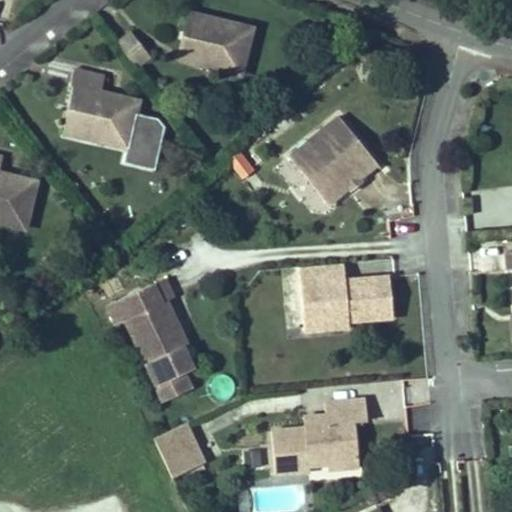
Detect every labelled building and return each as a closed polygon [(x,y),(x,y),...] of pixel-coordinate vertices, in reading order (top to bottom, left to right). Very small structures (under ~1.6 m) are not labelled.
[(243,68),(252,28),(189,12),(179,52),(243,68)] [(150,57),(130,32),(117,43),(136,68),(150,57)] [(243,68),(179,52),(177,59),(241,75),(243,68)] [(165,128),(157,121),(135,116),(137,108),(109,101),(110,94),(101,91),(105,76),(74,68),(70,86),(75,87),(66,124),(92,130),(90,139),(127,148),(124,163),(155,170),(165,128)] [(137,108),(139,101),(110,94),(109,101),(137,108)] [(362,175),(377,164),(338,116),(289,157),(327,204),(345,190),(340,184),(358,170),(362,175)] [(90,139),(92,130),(66,124),(64,133),(90,139)] [(237,149),(224,160),(242,180),(254,170),(237,149)] [(0,223),(24,229),(34,189),(6,182),(8,175),(0,172),(0,164),(2,157),(0,155),(0,223)] [(286,158),(275,167),(291,186),(302,177),(286,158)] [(361,183),(358,179),(362,175),(358,170),(340,184),(345,190),(348,187),(351,191),(361,183)] [(36,182),(8,175),(6,182),(34,189),(36,182)] [(392,317),(389,277),(354,280),(354,284),(345,285),(345,281),(343,263),(298,267),(304,330),(348,326),(348,320),(392,317)] [(172,296),(164,278),(152,284),(161,302),(165,300),(172,296)] [(183,373),(192,369),(182,346),(177,336),(182,334),(165,300),(161,302),(152,284),(107,305),(116,324),(125,320),(156,386),(183,373)] [(186,344),(182,334),(177,336),(182,346),(186,344)] [(162,399),(189,387),(183,373),(156,386),(162,399)] [(357,453),(354,422),(367,421),(364,399),(324,402),(326,423),(317,424),(318,427),(270,431),(274,474),(308,471),(308,466),(327,464),(328,464),(338,454),(357,453)] [(203,462),(185,423),(153,438),(171,477),(203,462)] [(358,467),(357,453),(338,454),(328,464),(327,464),(327,469),(358,467)]
